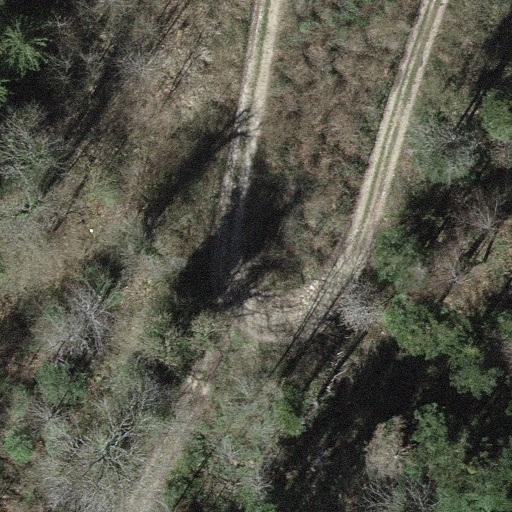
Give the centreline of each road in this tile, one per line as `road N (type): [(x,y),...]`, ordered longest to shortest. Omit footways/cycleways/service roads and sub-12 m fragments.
road 1 (track): [(127,511),(237,320),(229,238),(265,0)]
road 2 (track): [(237,320),(318,297),(345,265),(370,218),(432,0)]
